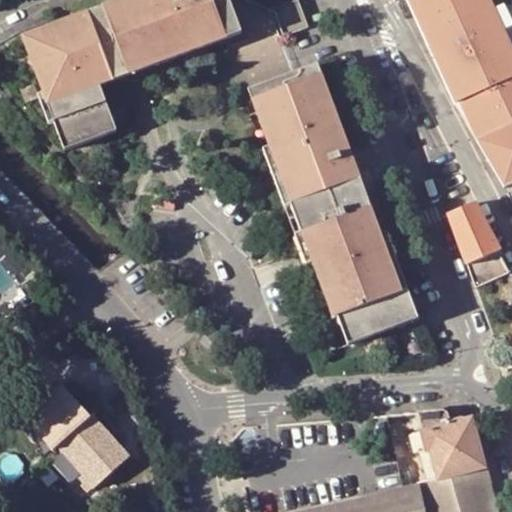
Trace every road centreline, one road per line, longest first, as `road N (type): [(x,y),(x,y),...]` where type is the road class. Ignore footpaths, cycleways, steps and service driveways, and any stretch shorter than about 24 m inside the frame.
road 1 (residential): [(350,0),(475,339),(454,376)]
road 2 (residential): [(384,0),(511,251)]
road 3 (residential): [(184,411),(123,329),(0,200)]
road 4 (residential): [(454,376),(184,411)]
